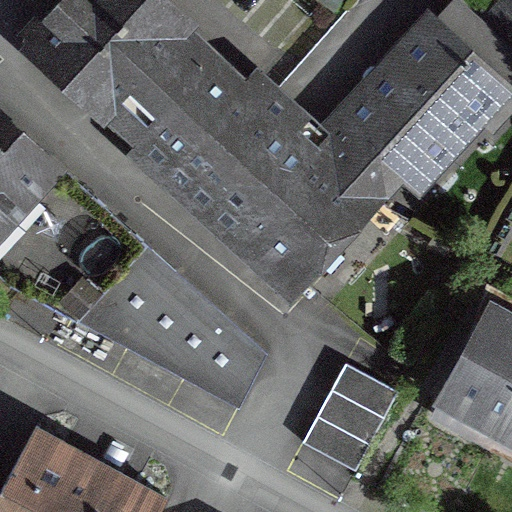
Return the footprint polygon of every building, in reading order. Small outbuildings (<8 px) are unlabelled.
[(327,137),(274,88),(256,72),(234,95),(169,35),(183,20),(161,0),(54,0),(23,34),(37,46),(35,49),(100,110),(96,114),(132,143),(150,124),(295,262),(298,265),(368,188),(368,187),(322,146),(329,139),(327,137)] [(329,139),(322,146),(368,187),(394,158),(416,178),(500,86),(511,73),(511,52),(454,0),(432,24),(389,71),(327,137),(329,139)] [(0,126),(0,267),(21,287),(23,284),(74,312),(72,316),(239,406),(267,351),(97,197),(86,210),(40,168),(43,165),(41,164),(0,126)] [(490,446),(511,405),(511,321),(490,310),(443,395),(486,418),(475,438),(490,446)] [(346,361),(303,441),(355,469),(398,390),(346,361)] [(511,405),(490,446),(504,454),(511,438),(511,405)] [(47,511),(82,450),(81,449),(79,452),(38,429),(39,426),(36,425),(1,489),(0,491),(0,511),(47,511)] [(83,450),(82,450),(47,511),(98,511),(121,471),(119,470),(118,473),(82,453),(83,450)] [(157,511),(166,496),(163,494),(162,497),(120,474),(122,471),(121,471),(98,511),(157,511)]
